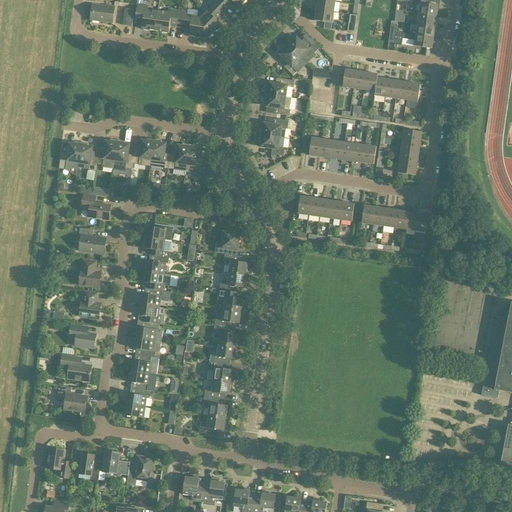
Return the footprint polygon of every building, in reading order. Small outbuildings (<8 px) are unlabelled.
[(210,7),(201,17),(208,39),(215,32),(219,29),(218,28),(221,25),(217,21),(220,17),(218,15),(223,10),(214,0),(208,5),(210,7)] [(213,0),(214,0),(223,10),(229,4),(231,7),(234,3),(238,7),(242,4),(246,1),(245,0),(213,0)] [(317,0),(316,10),(334,12),(335,2),(324,0),(317,0)] [(418,0),(418,3),(415,2),(413,13),(419,14),(436,16),(438,6),(437,5),(437,0),(418,0)] [(112,23),(114,7),(106,6),(106,7),(94,5),(91,20),(112,23)] [(143,30),(148,31),(148,30),(155,31),(158,11),(148,10),(148,7),(137,5),(135,18),(143,19),(141,29),(143,29),(143,30)] [(132,27),(134,10),(125,9),(123,25),(132,27)] [(167,34),(167,33),(169,33),(170,23),(178,24),(179,11),(169,9),(168,13),(158,11),(155,31),(162,32),(162,33),(167,34)] [(314,21),(332,23),(334,12),(316,10),(314,21)] [(190,29),(189,36),(194,36),(193,37),(198,38),(198,37),(208,39),(201,17),(186,15),(187,12),(179,11),(178,24),(185,25),(184,28),(190,29)] [(436,16),(419,14),(417,25),(435,27),(436,16)] [(433,38),(435,27),(417,25),(411,24),(410,34),(433,38)] [(397,26),(391,25),(388,43),(394,44),(396,31),(397,26)] [(414,46),(432,49),(433,38),(410,34),(402,33),(402,32),(396,31),(394,44),(401,44),(401,38),(415,40),(414,46)] [(311,38),(304,45),(296,37),(293,41),(291,39),(286,44),(300,58),(308,50),(313,55),(320,47),(311,38)] [(281,49),(283,51),(279,55),(288,63),(284,67),(293,76),(297,71),(292,66),(300,58),(286,44),(281,49)] [(314,67),(313,75),(330,78),(331,71),(314,67)] [(345,70),(343,87),(354,89),(356,71),(345,70)] [(356,71),(354,89),(364,90),(367,73),(356,71)] [(375,92),(374,96),(377,74),(367,73),(364,90),(375,92)] [(377,78),(378,74),(377,74),(374,96),(385,97),(388,80),(377,78)] [(269,88),(267,88),(266,95),(285,98),(285,97),(287,86),(294,87),(295,81),(282,79),(281,85),(270,83),(269,88)] [(388,80),(385,97),(396,99),(398,81),(388,80)] [(398,81),(396,99),(406,100),(409,83),(398,81)] [(417,102),(420,85),(409,83),(406,100),(417,102)] [(289,116),(290,110),(291,98),(285,97),(285,98),(266,95),(265,102),(267,102),(266,107),(278,109),(277,115),(289,116)] [(263,128),(261,128),(260,135),(284,138),(286,129),(288,129),(289,121),(276,119),(275,125),(264,123),(263,128)] [(422,132),(404,130),(403,141),(420,143),(422,132)] [(272,149),(271,155),(284,156),(285,148),(283,147),(284,138),(260,135),(259,142),(261,142),(260,147),(272,149)] [(302,150),(309,151),(309,155),(320,157),(322,140),(304,137),(302,150)] [(132,164),(133,164),(139,165),(150,166),(154,140),(147,139),(147,141),(142,141),(140,152),(134,151),(133,157),(132,164)] [(104,153),(98,152),(97,159),(96,165),(103,166),(102,171),(113,172),(113,171),(118,141),(110,140),(110,142),(105,141),(104,153)] [(161,143),(161,141),(154,140),(150,166),(168,169),(170,156),(164,155),(166,144),(161,143)] [(331,159),(333,141),(322,140),(320,157),(331,159)] [(125,142),(118,141),(113,171),(125,173),(125,169),(129,169),(128,176),(131,176),(133,164),(132,164),(133,157),(127,156),(129,145),(124,144),(125,142)] [(341,160),(344,143),(333,141),(331,159),(341,160)] [(401,152),(419,154),(420,143),(403,141),(401,152)] [(61,154),(59,169),(66,170),(66,166),(77,168),(81,143),(74,142),(73,144),(69,144),(67,155),(61,154)] [(95,172),(96,165),(97,159),(91,158),(92,147),(88,146),(88,144),(81,143),(77,168),(89,169),(88,171),(95,172)] [(352,162),(354,144),(344,143),(341,160),(352,162)] [(183,144),(182,146),(178,146),(176,157),(170,156),(168,169),(175,170),(186,171),(187,165),(190,145),(183,144)] [(363,163),(365,146),(354,144),(352,162),(363,163)] [(206,183),(212,180),(210,175),(210,174),(206,166),(199,165),(201,149),(196,148),(197,146),(190,145),(187,165),(186,171),(185,174),(194,176),(195,176),(204,178),(206,183)] [(374,165),(376,147),(365,146),(363,163),(374,165)] [(400,162),(417,165),(419,154),(401,152),(400,162)] [(398,173),(416,176),(417,165),(400,162),(398,173)] [(110,195),(110,188),(94,187),(93,194),(110,195)] [(88,217),(109,220),(111,206),(95,203),(96,196),(84,195),(82,208),(90,209),(88,217)] [(300,197),(298,214),(309,216),(311,198),(300,197)] [(319,217),(322,200),(311,198),(309,216),(319,217)] [(330,219),(333,201),(322,200),(319,217),(330,219)] [(341,220),(343,203),(333,201),(330,219),(341,220)] [(352,222),(354,204),(343,203),(341,220),(352,222)] [(364,206),(362,223),(373,225),(375,207),(364,206)] [(383,226),(386,209),(375,207),(373,225),(383,226)] [(394,228),(396,210),(386,209),(383,226),(394,228)] [(405,229),(407,212),(396,210),(394,228),(405,229)] [(415,231),(418,214),(407,212),(405,229),(415,231)] [(426,233),(429,215),(418,214),(415,231),(426,233)] [(183,226),(192,228),(194,219),(185,217),(183,226)] [(154,228),(148,227),(146,238),(171,241),(173,227),(155,224),(154,228)] [(79,251),(104,254),(106,239),(92,237),(94,230),(80,228),(79,236),(81,236),(79,251)] [(239,235),(224,233),(223,244),(216,243),(215,253),(225,254),(233,255),(234,250),(237,250),(239,235)] [(152,256),(155,256),(169,258),(171,241),(146,238),(145,249),(152,250),(152,256)] [(242,263),(243,257),(233,255),(225,254),(223,264),(230,265),(229,273),(246,276),(248,264),(242,263)] [(166,263),(168,264),(169,258),(155,256),(155,262),(147,261),(146,272),(164,274),(166,263)] [(99,288),(101,273),(93,272),(93,269),(95,269),(96,262),(83,260),(82,270),(81,270),(79,285),(99,288)] [(144,283),(152,284),(151,289),(164,291),(165,285),(170,286),(171,275),(164,274),(146,272),(144,283)] [(221,280),(220,290),(238,293),(239,287),(244,288),(246,276),(229,273),(228,281),(221,280)] [(150,295),(142,294),(141,305),(159,307),(161,299),(163,299),(164,301),(168,301),(170,300),(171,292),(164,291),(151,289),(150,295)] [(218,300),(225,301),(224,309),(241,312),(243,299),(237,299),(238,293),(220,290),(218,300)] [(84,291),(82,301),(79,317),(98,319),(101,303),(95,303),(96,300),(97,300),(98,293),(84,291)] [(183,296),(181,305),(189,307),(191,298),(183,296)] [(481,395),(498,399),(499,391),(511,393),(511,302),(511,303),(508,318),(496,316),(481,395)] [(159,324),(164,325),(165,316),(158,315),(159,307),(141,305),(139,316),(145,317),(144,322),(146,323),(159,324)] [(222,317),(216,316),(214,326),(233,328),(234,323),(239,324),(241,312),(224,309),(222,317)] [(146,323),(145,328),(138,327),(136,338),(161,342),(163,330),(159,330),(159,324),(146,323)] [(94,349),(96,335),(86,333),(87,327),(71,325),(69,337),(76,338),(75,346),(94,349)] [(213,336),(220,337),(218,344),(236,347),(238,335),(232,334),(233,328),(214,326),(213,336)] [(134,349),(142,350),(141,356),(155,358),(155,357),(156,352),(160,352),(161,342),(136,338),(134,349)] [(192,352),(194,341),(187,339),(185,351),(192,352)] [(217,352),(211,351),(209,361),(228,364),(229,358),(234,359),(236,347),(218,344),(217,352)] [(175,359),(182,360),(184,346),(177,345),(175,359)] [(67,379),(89,382),(92,366),(74,363),(75,357),(62,356),(61,366),(69,367),(67,379)] [(140,361),(133,360),(131,371),(157,375),(156,375),(159,358),(155,357),(155,358),(141,356),(140,361)] [(208,371),(214,372),(213,380),(231,383),(233,370),(227,370),(228,364),(209,361),(208,371)] [(130,382),(137,383),(136,389),(152,391),(155,391),(157,375),(131,371),(130,382)] [(212,388),(206,387),(204,397),(223,400),(223,394),(229,395),(231,383),(213,380),(212,388)] [(85,412),(87,397),(70,395),(71,388),(55,385),(54,389),(58,390),(57,398),(65,400),(64,409),(85,412)] [(147,396),(151,397),(152,391),(136,389),(136,395),(128,394),(127,405),(145,407),(147,396)] [(203,407),(209,408),(208,416),(226,418),(227,406),(222,405),(223,400),(204,397),(203,407)] [(125,416),(144,418),(145,407),(127,405),(125,416)] [(199,433),(217,436),(218,430),(224,431),(226,418),(208,416),(207,424),(201,423),(199,433)] [(511,424),(508,424),(499,470),(511,472),(511,424)] [(50,449),(47,469),(61,470),(60,477),(69,479),(71,462),(63,461),(64,451),(58,450),(56,448),(53,448),(52,449),(50,449)] [(116,474),(119,477),(122,475),(128,476),(130,463),(124,462),(124,464),(118,463),(119,453),(116,453),(113,450),(110,452),(106,452),(103,472),(116,474)] [(98,481),(100,466),(95,465),(94,463),(95,455),(82,453),(79,475),(91,476),(91,480),(98,481)] [(147,481),(153,477),(153,474),(152,472),(153,462),(148,456),(146,455),(144,457),(141,457),(137,460),(138,461),(136,463),(130,462),(130,463),(128,476),(127,483),(136,484),(137,480),(147,481)] [(185,477),(183,495),(192,496),(191,501),(202,502),(205,483),(199,482),(199,477),(193,476),(193,478),(185,477)] [(222,500),(225,483),(217,482),(218,480),(212,479),(211,484),(205,483),(202,502),(212,504),(213,499),(222,500)] [(236,489),(234,507),(243,508),(242,511),(252,511),(255,495),(249,494),(250,489),(244,488),(244,491),(236,489)] [(269,511),(272,511),(275,495),(268,494),(268,492),(262,491),(262,496),(255,495),(252,511),(263,511),(264,511),(269,511)] [(287,497),(285,511),(305,511),(307,502),(300,501),(301,496),(295,496),(295,498),(287,497)] [(325,511),(327,503),(319,501),(319,499),(314,498),(313,503),(307,502),(305,511),(325,511)] [(67,511),(69,504),(57,502),(56,508),(46,507),(45,511),(67,511)] [(380,511),(381,504),(367,502),(366,511),(369,511),(368,511),(380,511)]
